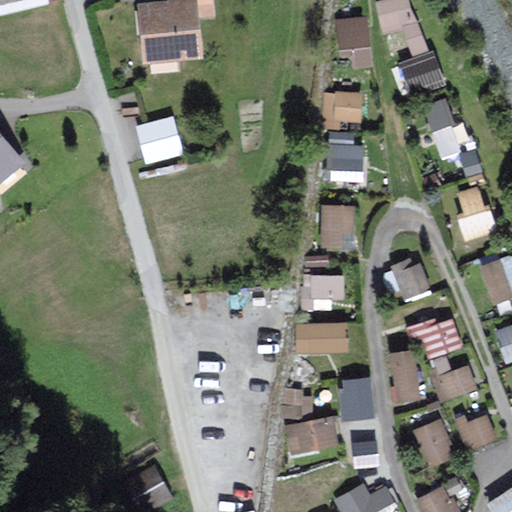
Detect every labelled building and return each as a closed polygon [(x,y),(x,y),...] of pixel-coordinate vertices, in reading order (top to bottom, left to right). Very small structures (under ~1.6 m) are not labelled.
[(0,0),(0,8),(1,13),(51,0),(0,0)] [(213,13),(211,0),(141,0),(147,57),(202,51),(198,15),(213,13)] [(417,30),(407,0),(376,0),(385,27),(403,22),(406,33),(417,30)] [(364,14),(360,14),(336,16),(339,48),(351,46),(353,60),(369,59),(364,14)] [(436,80),(426,53),(405,61),(416,88),(436,80)] [(357,118),(358,91),(336,91),(336,93),(324,93),(323,124),(336,124),(336,118),(357,118)] [(454,144),(441,99),(427,103),(440,149),(454,144)] [(172,116),(138,123),(145,158),(179,151),(172,116)] [(0,177),(22,161),(0,132),(0,177)] [(360,176),(360,144),(332,143),(331,175),(360,176)] [(478,169),(476,151),(463,153),(466,171),(478,169)] [(480,206),(474,187),(461,191),(467,211),(458,213),(465,237),(493,228),(486,204),(480,206)] [(351,227),(351,204),(321,204),(322,242),(341,242),(341,227),(351,227)] [(412,264),(411,263),(409,257),(391,264),(405,297),(428,288),(418,262),(412,264)] [(508,291),(497,258),(480,264),(492,297),(508,291)] [(341,296),(340,274),(304,274),(304,286),(301,287),(301,304),(329,304),(329,296),(341,296)] [(458,343),(448,317),(435,322),(433,317),(408,326),(411,336),(420,332),(428,353),(458,343)] [(343,322),(338,322),(297,322),(297,348),(343,347),(343,322)] [(414,350),(392,351),(395,394),(417,392),(414,350)] [(472,382),(464,362),(449,368),(446,360),(430,367),(441,395),(472,382)] [(370,374),(367,374),(342,376),(343,384),(339,385),(341,414),(373,411),(370,374)] [(313,411),(312,388),(281,390),(282,413),(313,411)] [(492,432),(482,412),(467,419),(463,411),(454,415),(468,444),(492,432)] [(333,441),(329,416),(329,414),(286,422),(291,448),(333,441)] [(450,449),(436,417),(416,425),(429,457),(450,449)] [(377,459),(374,438),(358,441),(361,461),(377,459)] [(167,494),(153,467),(126,481),(141,508),(167,494)] [(454,511),(439,483),(416,496),(425,511),(454,511)] [(511,511),(511,483),(487,499),(495,511),(511,511)] [(393,503),(386,489),(363,500),(356,485),(337,494),(345,511),(386,511),(388,511),(385,506),(393,503)]
